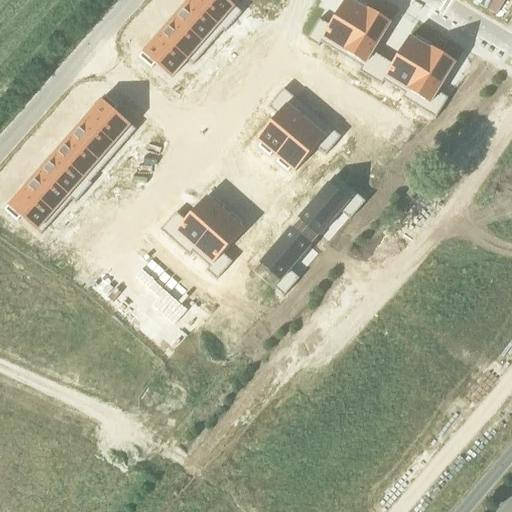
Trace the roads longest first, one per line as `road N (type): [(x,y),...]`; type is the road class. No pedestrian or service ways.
road 1 (residential): [(90,49),(293,223)]
road 2 (residential): [(511,376),(395,511)]
road 3 (residential): [(0,373),(155,446)]
road 4 (residential): [(90,49),(0,152)]
